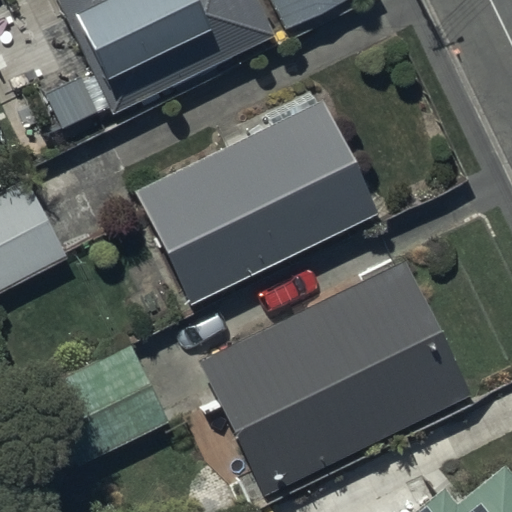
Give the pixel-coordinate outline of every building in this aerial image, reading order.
[(48,0),(94,91),(80,98),(88,114),(98,109),(103,119),(265,36),(246,0),(48,0)] [(264,0),(279,31),(341,0),(264,0)] [(224,143),(124,188),(180,309),(369,221),(309,90),(219,132),(224,143)] [(0,292),(58,264),(20,186),(0,195),(0,292)] [(464,399),(397,262),(188,366),(256,502),(464,399)] [(511,511),(511,487),(496,468),(446,505),(434,490),(407,511),(511,511)]
